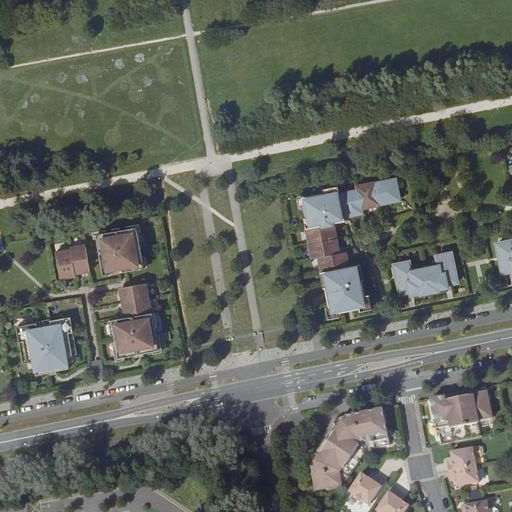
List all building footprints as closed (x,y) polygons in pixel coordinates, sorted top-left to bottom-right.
[(339,191),(302,198),(308,229),(306,229),(313,259),(319,258),(322,272),(331,315),(348,311),(347,307),(353,306),(354,310),(369,306),(364,279),(360,280),(357,265),(350,267),(347,252),(341,253),(335,223),(338,223),(337,219),(346,217),(345,217),(363,213),(362,208),(380,205),(380,204),(400,200),(395,179),(375,184),(375,183),(357,187),(358,191),(340,195),(339,191)] [(129,222),(91,229),(101,276),(117,273),(116,269),(121,268),(122,272),(138,268),(129,222)] [(497,245),(503,274),(511,272),(509,262),(511,261),(511,262),(511,242),(497,245)] [(77,275),(86,273),(86,271),(82,247),(75,249),(74,246),(66,248),(67,252),(70,274),(76,272),(77,275)] [(62,280),(71,278),(71,276),(70,274),(67,252),(60,254),(60,251),(51,253),(56,278),(62,277),(62,280)] [(397,266),(403,294),(410,293),(408,283),(411,282),(414,295),(422,293),(422,297),(432,295),(442,293),(441,289),(450,287),(449,285),(447,275),(450,274),(452,284),(459,283),(453,254),(439,257),(440,264),(413,270),(411,263),(397,266)] [(362,264),(357,265),(360,280),(364,279),(369,306),(371,306),(365,279),(362,264)] [(322,272),(320,272),(329,315),(331,315),(322,272)] [(410,293),(412,300),(432,296),(432,295),(422,297),(422,293),(414,295),(413,292),(411,282),(408,283),(410,293)] [(118,294),(120,303),(122,303),(146,298),(144,291),(147,291),(145,283),(119,288),(121,294),(118,294)] [(121,309),(123,318),(149,313),(147,306),(150,306),(148,298),(146,298),(122,303),(124,309),(121,309)] [(123,318),(110,321),(118,359),(159,351),(151,313),(149,313),(123,318)] [(36,324),(16,328),(19,344),(23,343),(28,365),(33,363),(35,369),(36,376),(49,373),(48,370),(55,369),(56,372),(69,369),(67,363),(66,357),(72,356),(68,334),(72,333),(69,317),(49,322),(50,325),(36,327),(36,324)] [(72,333),(68,334),(72,356),(77,355),(72,333)] [(23,343),(19,344),(23,366),(28,365),(23,343)] [(92,362),(95,379),(105,377),(101,360),(92,362)] [(486,389),(430,401),(436,434),(439,433),(441,447),(477,440),(474,425),(492,422),(486,389)] [(389,447),(383,410),(336,420),(333,426),(335,427),(316,456),(314,455),(313,456),(309,460),(315,493),(342,488),(347,481),(367,452),(374,450),(389,447)] [(447,464),(448,472),(476,467),(473,450),(450,454),(452,464),(447,464)] [(476,467),(448,472),(449,479),(455,478),(457,488),(479,485),(476,467)] [(366,480),(360,476),(347,495),(367,509),(383,485),(373,479),(371,483),(366,480)] [(400,497),(390,490),(375,511),(405,511),(408,509),(401,504),(397,501),(400,497)] [(488,511),(487,503),(464,507),(464,508),(463,510),(462,511),(488,511)]
